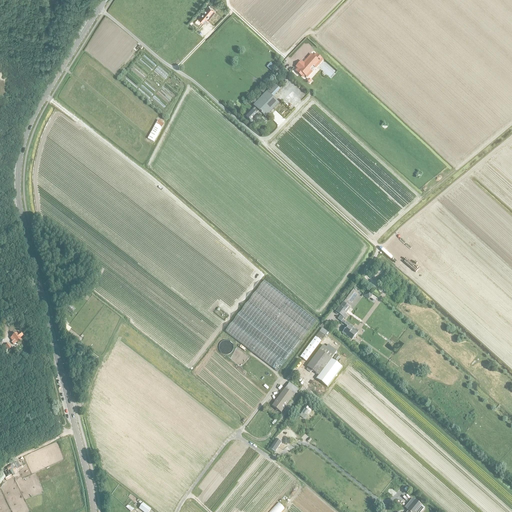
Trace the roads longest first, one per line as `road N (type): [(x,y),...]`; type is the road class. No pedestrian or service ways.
road 1 (tertiary): [(93,511),(18,177),(39,105),(104,0)]
road 2 (track): [(511,135),(380,247),(365,269)]
road 3 (unknown): [(67,432),(39,334),(0,272)]
road 4 (track): [(380,247),(258,138)]
